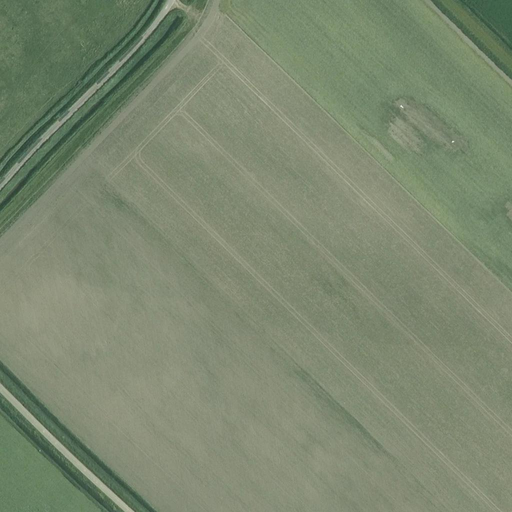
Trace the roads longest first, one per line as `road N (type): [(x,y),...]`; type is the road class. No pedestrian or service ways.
road 1 (tertiary): [(0,186),(173,0)]
road 2 (unclassified): [(126,511),(0,389)]
